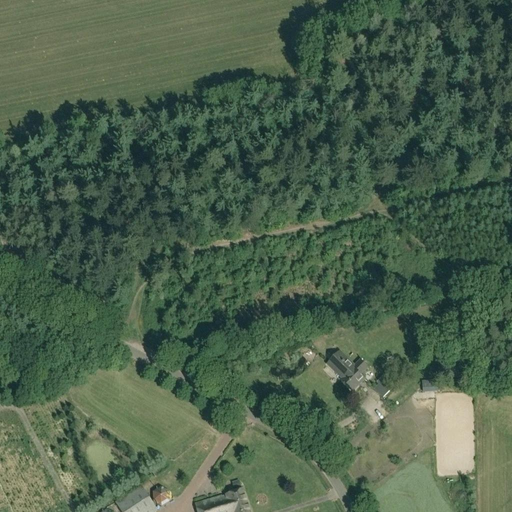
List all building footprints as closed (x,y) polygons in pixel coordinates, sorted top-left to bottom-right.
[(340,352),(327,365),(342,379),(341,381),(352,392),(364,380),(360,376),(368,368),(361,360),(354,366),(340,352)] [(458,362),(439,362),(440,378),(458,378),(458,362)] [(391,390),(395,386),(387,378),(383,381),(374,389),(382,398),(391,390)] [(438,390),(437,381),(422,382),(423,391),(438,390)] [(115,503),(120,511),(154,511),(157,511),(141,487),(115,503)] [(249,511),(243,490),(196,505),(197,511),(249,511)]
